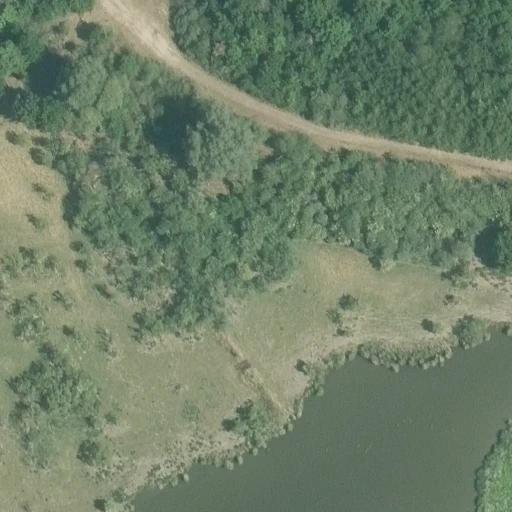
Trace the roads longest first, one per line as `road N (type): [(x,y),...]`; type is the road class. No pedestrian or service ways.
road 1 (track): [(511,505),(126,75),(44,0)]
road 2 (track): [(127,0),(211,76),(292,110),(511,166)]
